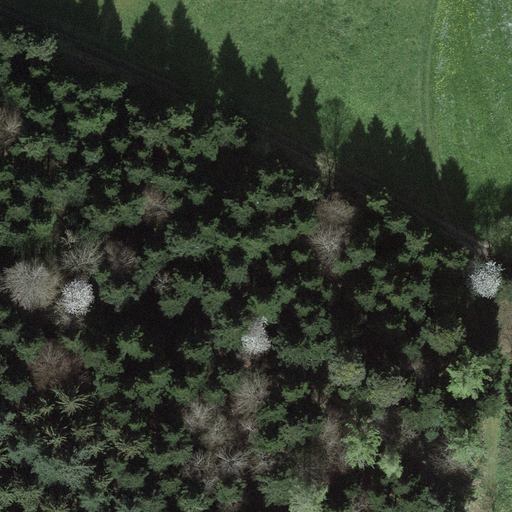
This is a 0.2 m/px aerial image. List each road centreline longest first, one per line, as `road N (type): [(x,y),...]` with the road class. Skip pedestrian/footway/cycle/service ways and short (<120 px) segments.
road 1 (track): [(487,511),(493,333),(425,222),(0,14)]
road 2 (track): [(465,511),(369,436),(240,367),(0,294)]
